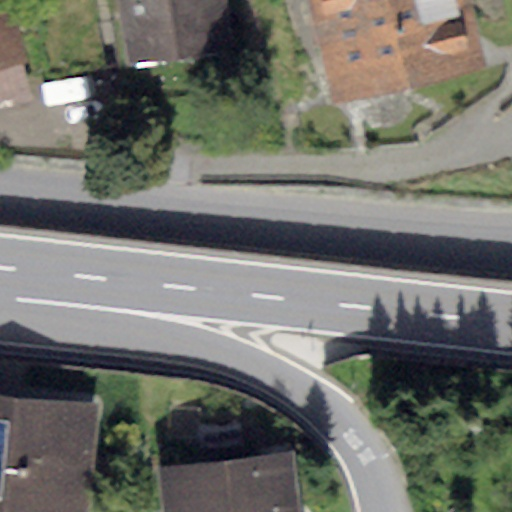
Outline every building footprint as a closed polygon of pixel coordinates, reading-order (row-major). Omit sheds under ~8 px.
[(0,0),(0,64),(27,58),(12,0),(0,0)] [(95,0),(34,0),(48,77),(107,67),(95,0)] [(228,0),(114,0),(124,66),(235,49),(228,0)] [(466,0),(306,0),(332,106),(483,70),(466,0)] [(88,511),(98,403),(0,393),(0,511),(88,511)] [(294,511),(289,451),(156,467),(160,511),(294,511)]
